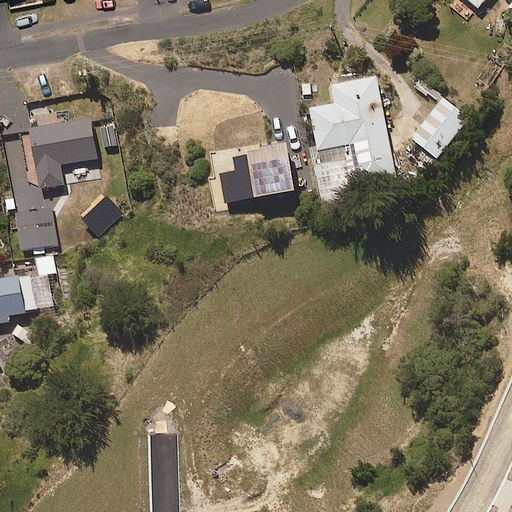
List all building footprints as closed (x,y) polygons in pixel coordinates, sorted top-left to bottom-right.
[(466,0),(482,13),(492,0),(466,0)] [(314,114),(319,150),(321,158),(361,152),(367,190),(381,188),(384,202),(392,200),(390,187),(400,185),(383,83),(336,91),(339,109),(314,114)] [(473,124),(446,104),(415,145),(442,165),(473,124)] [(93,122),(34,134),(47,193),(67,189),(63,169),(101,162),(93,122)] [(304,204),(294,154),(240,165),(242,177),(226,181),(232,210),(264,204),(266,212),(304,204)] [(20,220),(26,254),(35,252),(36,258),(48,256),(47,250),(61,248),(55,214),(20,220)] [(0,279),(0,327),(12,325),(11,320),(29,317),(29,314),(55,309),(49,277),(58,275),(54,257),(36,261),(38,272),(0,279)]
